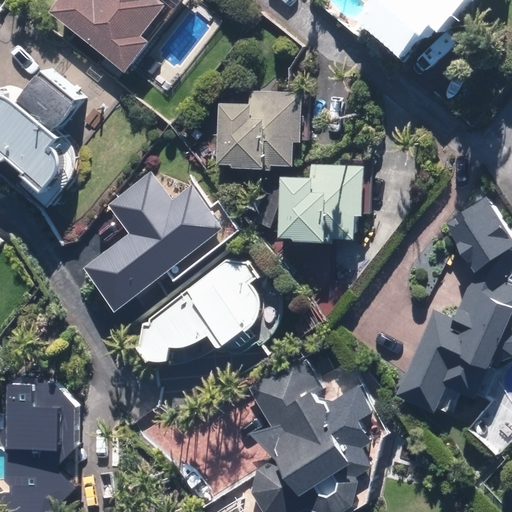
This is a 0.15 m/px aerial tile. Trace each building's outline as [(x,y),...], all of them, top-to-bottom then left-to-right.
[(68,0),(65,5),(142,65),(167,33),(160,27),(181,0),(68,0)] [(470,0),(376,0),(376,2),(421,36),(439,12),(453,23),(470,0)] [(79,140),(75,134),(81,127),(74,121),(98,91),(59,61),(35,91),(30,86),(19,83),(7,83),(0,85),(0,125),(14,137),(12,143),(15,149),(22,152),(29,148),(68,179),(81,162),(83,155),(82,147),(79,140)] [(234,95),(233,157),(310,158),(310,135),(317,135),(318,86),(259,85),(259,96),(234,95)] [(378,160),(320,159),(320,169),(296,169),(296,230),(371,230),(371,208),(378,208),(378,160)] [(97,262),(131,305),(237,222),(204,179),(182,196),(159,167),(115,201),(138,230),(97,262)] [(487,266),(511,248),(511,208),(498,188),(454,219),(487,266)] [(237,341),(268,318),(271,314),(274,309),(275,300),(274,290),(271,287),(262,276),(271,269),(261,256),(237,254),(153,318),(150,338),(162,354),(165,352),(175,353),(185,352),(187,339),(201,338),(214,334),(226,326),(237,341)] [(440,305),(405,390),(447,407),(458,381),(488,393),(504,355),(511,353),(511,277),(482,265),(461,314),(440,305)] [(254,384),(278,422),(259,427),(285,453),(264,465),(258,489),(271,510),(279,511),(301,511),(312,505),(348,510),(370,496),(375,471),(373,468),(391,457),(380,439),(390,432),(376,411),(385,405),(368,378),(339,397),(309,350),(254,384)] [(86,511),(74,500),(69,490),(66,479),(67,468),(72,458),(82,447),(84,447),(95,434),(98,426),(99,417),(98,409),(96,401),(70,376),(50,377),(23,405),(32,414),(26,420),(20,423),(17,429),(20,435),(24,438),(25,442),(21,442),(22,508),(24,508),(19,511),(86,511)] [(0,511),(9,511),(9,485),(0,485),(0,511)]
